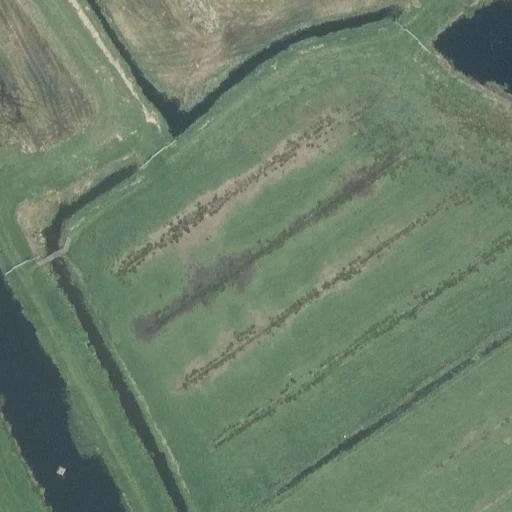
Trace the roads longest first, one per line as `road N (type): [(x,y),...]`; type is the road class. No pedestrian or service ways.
road 1 (track): [(19,267),(2,236),(9,193),(99,140),(113,111),(52,0)]
road 2 (track): [(19,267),(151,511)]
